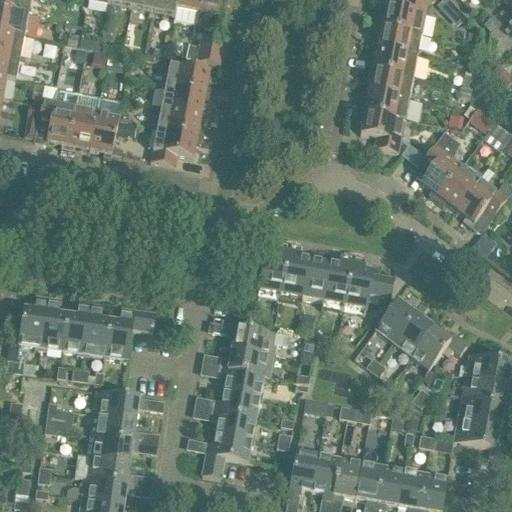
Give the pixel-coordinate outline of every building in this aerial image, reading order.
[(0,0),(0,15),(28,20),(31,0),(0,0)] [(88,0),(87,5),(106,8),(106,13),(109,14),(111,0),(88,0)] [(111,0),(109,14),(112,14),(113,10),(131,13),(133,0),(111,0)] [(133,0),(131,13),(149,17),(148,21),(151,22),(155,0),(133,0)] [(173,22),(174,22),(176,12),(177,0),(155,0),(151,22),(154,23),(155,18),(173,22)] [(177,0),(176,12),(193,16),(192,20),(195,21),(196,16),(199,0),(177,0)] [(222,28),(229,30),(230,23),(234,0),(199,0),(196,16),(223,21),(222,28)] [(378,22),(376,31),(421,40),(427,10),(408,0),(403,0),(403,2),(401,13),(385,10),(382,23),(378,22)] [(433,4),(428,0),(408,0),(427,10),(433,4)] [(454,10),(446,1),(437,10),(445,19),(454,10)] [(499,18),(504,24),(511,16),(511,12),(508,9),(499,18)] [(39,23),(28,20),(0,15),(0,37),(24,42),(35,44),(39,23)] [(421,40),(376,31),(374,41),(379,42),(377,54),(417,61),(421,40)] [(20,60),(24,42),(0,37),(0,59),(24,64),(25,61),(20,60)] [(201,43),(198,54),(223,59),(225,48),(201,43)] [(198,54),(196,66),(221,71),(223,59),(198,54)] [(370,64),(368,74),(413,83),(417,61),(377,54),(374,65),(370,64)] [(16,84),(19,66),(24,67),(24,64),(0,59),(0,81),(6,82),(6,83),(15,85),(16,84)] [(108,59),(106,71),(126,75),(129,63),(108,59)] [(206,92),(209,77),(169,69),(165,88),(161,87),(160,91),(210,100),(211,93),(206,92)] [(371,84),(368,96),(408,104),(413,83),(368,74),(366,83),(371,84)] [(511,81),(508,77),(499,86),(507,94),(511,88),(511,81)] [(465,79),(463,91),(472,93),(474,81),(465,79)] [(164,95),(161,113),(201,120),(204,106),(208,107),(210,100),(160,91),(159,94),(164,95)] [(458,102),(470,105),(472,94),(460,92),(458,102)] [(60,150),(60,155),(67,156),(75,111),(76,107),(78,100),(59,96),(55,99),(53,107),(42,105),(41,111),(38,126),(37,129),(48,132),(45,147),(60,150)] [(404,125),(408,104),(368,96),(366,108),(361,107),(359,116),(404,125)] [(75,111),(67,156),(74,158),(75,153),(89,156),(97,115),(99,104),(78,100),(76,107),(75,111)] [(103,158),(102,163),(110,165),(121,108),(99,104),(97,115),(89,156),(103,158)] [(28,108),(25,123),(26,123),(38,126),(41,111),(28,108)] [(152,133),(157,134),(201,143),(203,136),(198,135),(201,120),(161,113),(157,131),(153,130),(152,133)] [(375,142),(373,154),(390,157),(398,159),(404,125),(359,116),(358,126),(362,127),(360,139),(375,142)] [(462,121),(452,119),(450,130),(460,132),(462,121)] [(484,141),(494,148),(503,136),(494,128),(484,141)] [(177,161),(192,164),(195,149),(200,150),(201,143),(157,134),(150,168),(175,172),(177,161)] [(511,162),(511,161),(511,142),(502,154),(511,162)] [(420,169),(429,176),(419,189),(430,197),(427,201),(435,207),(462,170),(444,156),(435,149),(420,169)] [(455,216),(479,183),(462,170),(435,207),(442,212),(445,208),(455,216)] [(455,216),(464,223),(461,227),(470,233),(480,240),(511,197),(503,190),(498,197),(479,183),(455,216)] [(151,223),(161,225),(163,215),(153,213),(151,223)] [(240,273),(237,291),(280,299),(289,251),(276,249),(274,261),(264,260),(261,277),(240,273)] [(289,251),(280,299),(301,303),(308,267),(299,266),(301,253),(296,252),(289,251)] [(329,271),(322,307),(344,311),(353,263),(340,260),(338,273),(329,271)] [(353,263),(344,311),(366,315),(369,298),(390,302),(394,283),(363,278),(365,265),(359,264),(353,263)] [(301,303),(322,307),(329,271),(308,267),(301,303)] [(18,350),(34,352),(34,355),(40,356),(47,304),(35,302),(33,316),(23,314),(19,341),(18,350)] [(62,356),(67,320),(57,319),(59,305),(47,304),(40,356),(46,357),(46,354),(62,356)] [(397,307),(375,336),(393,349),(415,320),(408,315),(397,307)] [(82,362),(90,310),(78,308),(76,322),(67,320),(62,356),(77,358),(77,361),(82,362)] [(90,310),(82,362),(88,363),(89,360),(104,362),(109,327),(100,325),(102,312),(90,310)] [(126,368),(131,335),(134,336),(152,338),(153,333),(153,332),(155,319),(121,314),(119,328),(109,327),(104,362),(120,365),(119,367),(126,368)] [(304,318),(301,337),(313,339),(316,320),(304,318)] [(422,325),(415,320),(393,349),(411,362),(432,333),(422,325)] [(231,323),(229,332),(235,333),(231,354),(272,361),(275,349),(287,351),(288,341),(241,333),(242,325),(231,323)] [(453,340),(449,345),(443,341),(432,333),(411,362),(429,375),(442,358),(445,353),(451,357),(458,362),(463,355),(467,351),(460,346),(453,340)] [(445,353),(442,358),(448,362),(451,357),(445,353)] [(231,354),(227,375),(263,382),(269,383),(272,361),(231,354)] [(474,371),(468,369),(466,382),(507,390),(509,377),(511,368),(475,362),(474,371)] [(366,373),(372,378),(379,368),(373,363),(366,373)] [(7,371),(6,377),(14,378),(15,367),(8,366),(7,371)] [(22,379),(24,368),(15,367),(14,378),(22,380),(22,379)] [(378,382),(386,373),(379,368),(372,378),(378,382)] [(58,372),(56,384),(64,385),(66,373),(59,372),(58,372)] [(73,374),(71,386),(79,387),(81,375),(73,374)] [(87,388),(89,376),(81,375),(79,387),(87,388)] [(223,396),(262,403),(263,397),(260,397),(263,382),(227,375),(225,385),(223,396)] [(95,377),(94,389),(102,390),(103,378),(102,378),(95,377)] [(310,381),(298,380),(297,388),(308,390),(310,381)] [(467,404),(503,411),(504,403),(507,390),(466,382),(464,394),(469,396),(467,404)] [(296,395),(300,396),(307,398),(308,390),(297,388),(296,395)] [(430,401),(421,394),(417,400),(426,407),(430,401)] [(260,409),(262,403),(223,396),(220,416),(255,423),(258,409),(260,409)] [(93,420),(135,426),(138,403),(102,398),(101,408),(95,407),(93,420)] [(412,406),(421,413),(426,407),(417,400),(412,406)] [(503,411),(467,404),(466,413),(460,412),(458,425),(499,432),(501,420),(503,411)] [(22,409),(10,408),(9,415),(21,417),(22,409)] [(60,410),(48,409),(47,417),(59,418),(59,415),(60,410)] [(326,409),(325,420),(333,422),(335,411),(326,409)] [(341,412),(339,423),(347,425),(349,414),(341,412)] [(355,426),(357,415),(349,414),(347,425),(355,426)] [(8,423),(20,425),(21,417),(9,415),(8,423)] [(216,439),(254,446),(255,440),(252,439),(255,423),(220,416),(218,428),(216,439)] [(364,416),(362,428),(368,428),(370,429),(372,418),(364,416)] [(46,424),(58,426),(59,418),(47,417),(46,424)] [(96,442),(132,447),(135,426),(93,420),(91,432),(97,433),(96,442)] [(295,426),(282,424),(281,428),(280,432),(293,434),(295,426)] [(501,454),(495,453),(497,445),(499,432),(458,425),(456,437),(461,438),(460,448),(489,453),(488,461),(499,463),(501,454)] [(44,439),(56,441),(56,436),(57,433),(45,431),(44,439)] [(250,451),(253,452),(254,446),(216,439),(212,460),(207,459),(202,481),(220,484),(224,463),(247,467),(250,451)] [(292,441),(279,439),(278,446),(290,449),(292,441)] [(421,441),(419,452),(426,454),(428,442),(421,441)] [(87,462),(129,468),(132,447),(96,442),(95,451),(89,450),(87,462)] [(434,455),(436,444),(428,442),(426,454),(429,454),(434,455)] [(276,454),(289,456),(290,449),(278,446),(277,450),(276,454)] [(296,457),(289,492),(312,496),(319,458),(312,456),(311,460),(296,457)] [(319,458),(312,496),(333,500),(339,465),(324,462),(324,459),(319,458)] [(87,462),(76,461),(73,482),(90,485),(126,490),(129,468),(87,462)] [(355,504),(361,469),(339,465),(333,500),(343,502),(355,504)] [(31,470),(20,469),(20,470),(19,477),(30,478),(31,470)] [(376,508),(382,472),(361,469),(355,504),(365,506),(376,508)] [(382,472),(376,508),(386,510),(397,511),(403,476),(382,472)] [(419,511),(425,480),(403,476),(397,511),(419,511)] [(37,489),(49,490),(50,479),(38,478),(37,489)] [(441,511),(447,484),(425,480),(419,511),(441,511)] [(29,485),(18,484),(17,492),(28,493),(29,485)] [(81,505),(123,511),(126,490),(90,485),(89,493),(83,492),(81,505)] [(15,499),(27,501),(28,493),(17,492),(15,499)] [(35,503),(46,505),(47,500),(48,497),(36,495),(35,503)]
